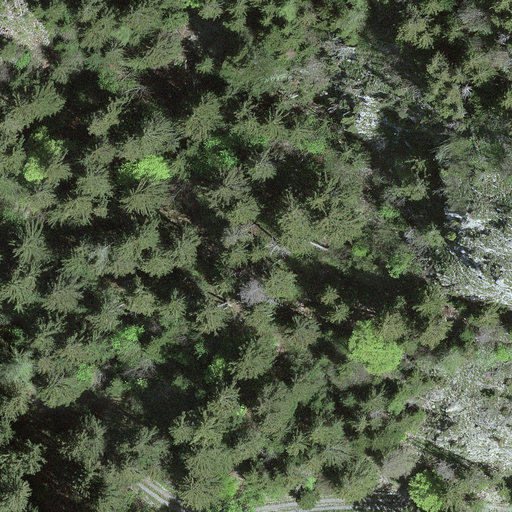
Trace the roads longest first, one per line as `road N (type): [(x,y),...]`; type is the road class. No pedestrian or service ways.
road 1 (track): [(0,404),(62,424),(193,508),(283,511)]
road 2 (track): [(328,511),(450,505),(485,511)]
